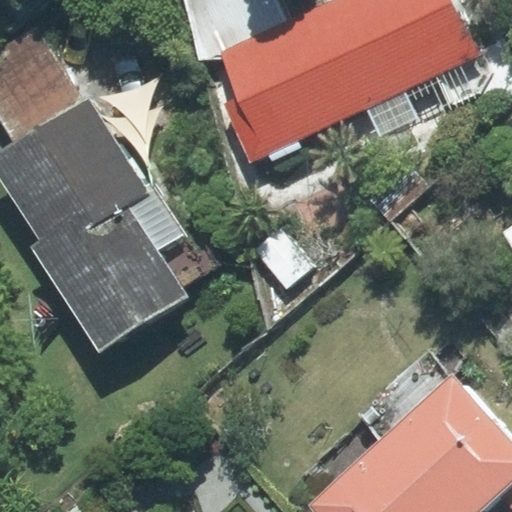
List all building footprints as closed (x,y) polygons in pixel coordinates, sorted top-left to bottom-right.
[(348,0),(296,24),(284,0),(197,0),(215,63),(237,53),(258,97),(240,106),(268,166),(497,57),(470,0),(348,0)] [(101,101),(54,27),(0,61),(0,97),(31,145),(101,101)] [(62,249),(130,356),(215,301),(184,251),(204,239),(117,102),(20,163),(71,245),(62,249)] [(323,269),(289,228),(264,250),(296,291),(323,269)] [(337,511),(511,511),(511,411),(476,372),(333,507),(337,511)] [(99,511),(91,503),(81,511),(99,511)]
